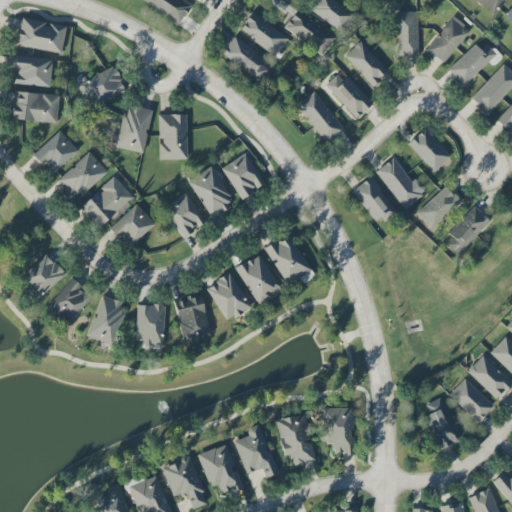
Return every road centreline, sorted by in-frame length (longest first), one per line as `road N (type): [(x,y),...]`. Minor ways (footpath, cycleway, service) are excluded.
road 1 (residential): [(381,511),(384,402),(371,328),(305,185),(224,93),(123,27),(52,0)]
road 2 (residential): [(418,92),(218,246),(140,276)]
road 3 (residential): [(246,511),(324,485),(382,486),(450,474),(511,415)]
road 4 (residential): [(140,276),(85,251),(0,154)]
